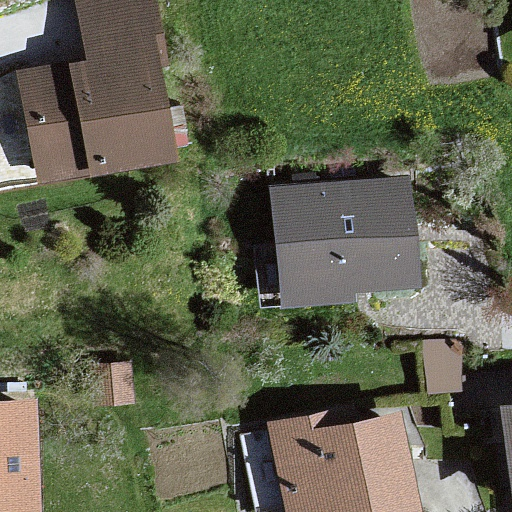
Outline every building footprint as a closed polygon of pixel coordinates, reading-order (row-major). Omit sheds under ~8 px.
[(69,0),(81,67),(12,79),(32,192),(173,168),(144,0),(69,0)] [(401,179),(262,188),(269,297),(408,288),(401,179)] [(28,511),(26,401),(0,401),(0,511),(28,511)] [(511,511),(511,408),(495,410),(503,511),(511,511)] [(408,511),(392,414),(266,435),(278,511),(408,511)]
